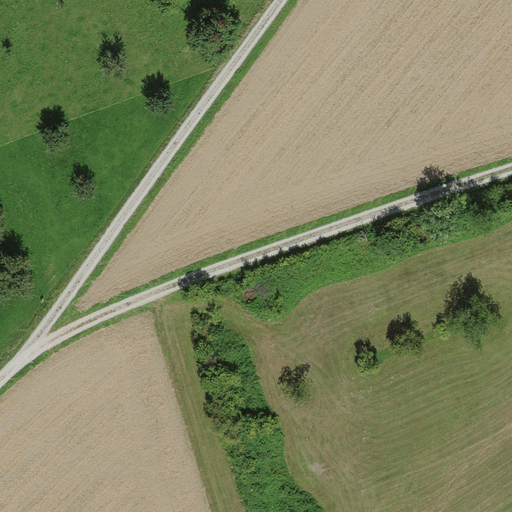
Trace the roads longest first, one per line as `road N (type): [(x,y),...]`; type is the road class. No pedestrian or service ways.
road 1 (track): [(3,366),(62,326),(511,173)]
road 2 (track): [(276,0),(3,366)]
